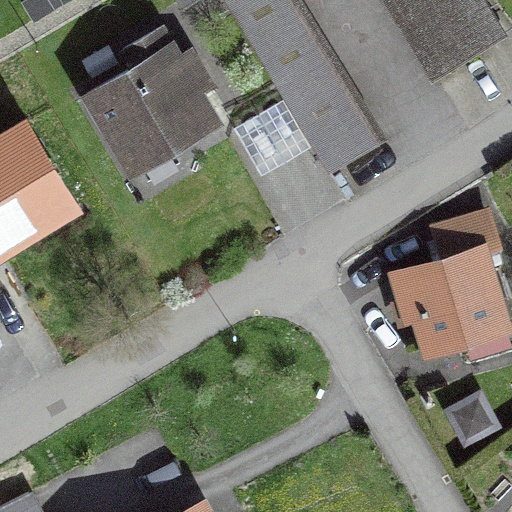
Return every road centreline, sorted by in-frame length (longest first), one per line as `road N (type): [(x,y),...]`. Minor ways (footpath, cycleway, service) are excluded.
road 1 (residential): [(0,442),(299,268)]
road 2 (residential): [(299,268),(432,511)]
road 3 (residential): [(299,268),(511,129)]
